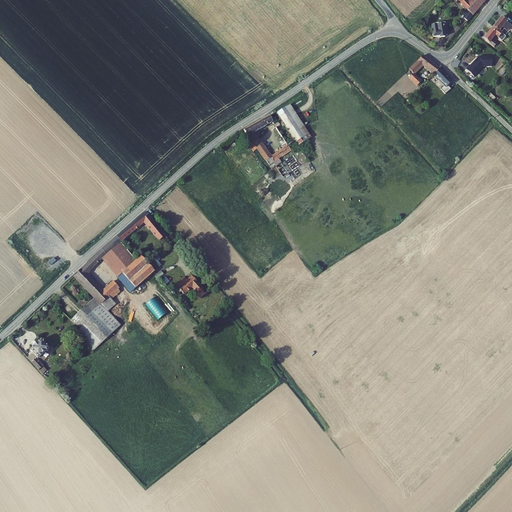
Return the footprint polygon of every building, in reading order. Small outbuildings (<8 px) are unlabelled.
[(474,0),(470,5),(465,0),(456,0),(472,14),(477,19),(491,0),(474,0)] [(478,20),(477,19),(472,14),(468,18),(475,25),(478,20)] [(490,36),(502,46),(505,43),(500,39),(503,35),(506,38),(508,35),(511,37),(511,35),(511,30),(511,19),(507,15),(490,36)] [(449,27),(433,29),(435,41),(441,40),(442,42),(448,41),(447,39),(450,39),(449,27)] [(424,55),(411,68),(416,73),(426,64),(437,74),(436,76),(448,87),(453,82),(424,55)] [(416,73),(412,76),(417,82),(421,78),(416,73)] [(313,136),(294,106),(281,114),(300,145),(313,136)] [(256,143),(253,146),(258,152),(260,150),(269,161),(274,158),(277,162),(295,151),(294,149),(300,145),(281,114),(279,112),(247,130),(250,137),(247,140),(251,145),(254,142),(256,143)] [(303,149),(300,145),(294,149),(295,151),(297,154),(303,149)] [(280,168),(287,178),(292,174),(285,164),(280,168)] [(150,212),(143,218),(147,224),(149,223),(164,241),(170,237),(150,212)] [(143,218),(121,236),(125,242),(147,224),(143,218)] [(78,276),(98,297),(112,311),(118,305),(115,301),(124,293),(120,290),(123,288),(117,281),(106,290),(91,273),(107,257),(111,254),(125,242),(121,236),(106,248),(99,255),(88,265),(78,276)] [(111,254),(127,273),(141,261),(125,242),(111,254)] [(146,257),(141,261),(153,276),(158,272),(146,257)] [(127,273),(139,288),(153,276),(141,261),(127,273)] [(182,273),(173,281),(179,289),(188,282),(198,294),(203,290),(190,273),(185,277),(182,273)] [(73,320),(99,349),(124,326),(112,311),(98,297),(73,320)] [(33,351),(41,359),(52,349),(44,341),(33,351)] [(45,368),(37,359),(34,362),(42,371),(45,368)]
